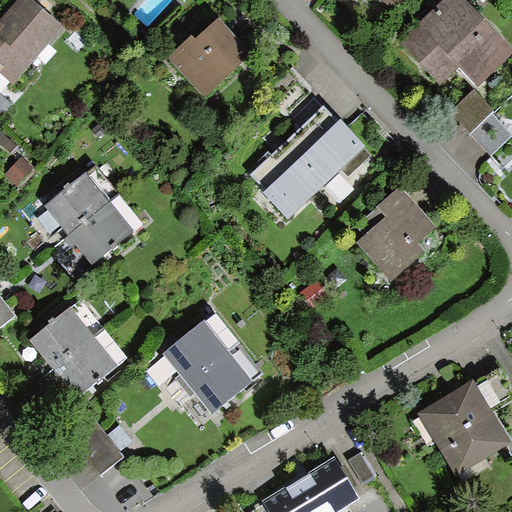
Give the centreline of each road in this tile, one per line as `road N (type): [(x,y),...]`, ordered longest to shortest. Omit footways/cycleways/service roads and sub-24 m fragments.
road 1 (residential): [(511,299),(163,511)]
road 2 (residential): [(511,237),(282,0)]
road 3 (residential): [(80,511),(0,411)]
